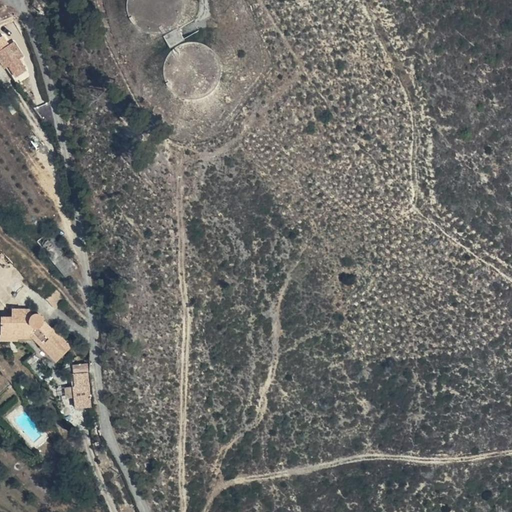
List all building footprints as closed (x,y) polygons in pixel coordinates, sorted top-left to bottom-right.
[(150,33),(170,36),(178,50),(171,70),(182,94),(202,100),(224,93),(230,62),(213,42),(193,42),(187,30),(191,9),(190,0),(133,0),(139,23),(150,33)] [(0,55),(4,62),(16,70),(24,66),(15,51),(21,48),(10,30),(0,36),(0,55)] [(16,70),(4,62),(10,73),(16,70)] [(33,307),(13,307),(12,315),(1,315),(1,333),(34,336),(57,361),(72,348),(42,314),(32,313),(33,307)] [(0,366),(0,395),(14,383),(0,366)] [(77,368),(78,381),(90,380),(89,368),(77,368)] [(90,380),(78,381),(77,381),(77,383),(77,395),(77,397),(78,406),(92,405),(91,395),(90,380)] [(77,395),(77,383),(60,385),(61,397),(77,395)]
